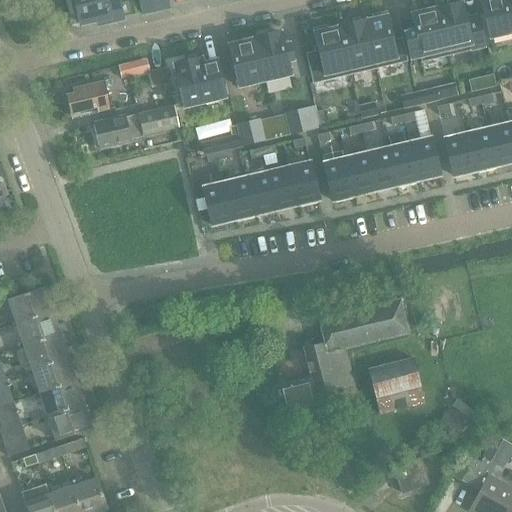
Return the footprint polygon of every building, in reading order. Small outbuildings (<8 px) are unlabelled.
[(72,0),(70,0),(73,14),(77,13),(79,24),(107,17),(108,21),(122,18),(117,0),(72,0)] [(138,0),(142,15),(155,11),(152,0),(138,0)] [(166,0),(152,0),(155,11),(168,8),(166,0)] [(448,6),(437,9),(448,55),(484,46),(477,16),(465,19),(460,0),(458,0),(447,3),(448,6)] [(511,0),(485,0),(481,1),(489,39),(511,33),(511,0)] [(415,31),(404,34),(410,59),(421,57),(422,62),(448,55),(437,9),(411,15),(415,31)] [(365,20),(364,20),(375,69),(406,61),(401,40),(392,42),(385,13),(372,16),(373,19),(365,21),(365,20)] [(364,20),(339,26),(351,74),(375,69),(364,20)] [(318,52),(307,55),(313,83),(351,74),(339,26),(338,27),(338,28),(327,30),(326,27),(313,30),(318,52)] [(280,32),(255,38),(265,82),(290,76),(287,62),(293,61),(289,44),(283,46),(280,32)] [(253,40),(229,45),(239,88),(265,82),(255,38),(253,38),(253,40)] [(201,58),(173,65),(183,108),(225,98),(216,61),(202,64),(201,58)] [(122,79),(149,72),(147,66),(146,60),(119,67),(122,79)] [(167,67),(151,71),(155,84),(170,80),(167,67)] [(97,114),(110,111),(104,88),(112,86),(111,79),(102,81),(103,82),(72,89),(73,94),(65,95),(70,115),(96,109),(97,114)] [(435,89),(418,93),(420,105),(438,101),(435,89)] [(418,93),(400,97),(403,109),(420,105),(418,93)] [(492,98),(481,100),(482,108),(494,105),(492,98)] [(481,100),(469,103),(471,111),(482,108),(481,100)] [(374,103),(358,107),(361,119),(376,115),(374,103)] [(129,139),(178,128),(173,107),(124,118),(124,117),(94,124),(99,148),(130,142),(129,139)] [(449,107),(438,110),(439,118),(451,115),(449,107)] [(307,109),(285,114),(290,136),(313,130),(307,109)] [(324,111),(316,113),(319,126),(327,124),(324,111)] [(413,113),(402,116),(404,124),(415,121),(413,113)] [(402,116),(390,119),(392,126),(404,124),(402,116)] [(259,120),(236,125),(242,147),(264,142),(259,120)] [(371,123),(360,126),(362,133),(373,131),(371,123)] [(511,139),(509,124),(487,129),(496,167),(511,163),(511,139)] [(360,126),(348,128),(350,136),(362,133),(360,126)] [(487,129),(466,134),(474,172),(487,169),(488,171),(494,170),(493,167),(495,167),(496,167),(487,129)] [(330,134),(318,136),(320,144),(331,142),(330,134)] [(466,134),(444,140),(453,177),(474,172),(466,134)] [(238,136),(219,140),(221,152),(229,150),(241,147),(238,136)] [(298,140),(292,141),(294,149),(300,148),(306,146),(304,139),(298,140)] [(430,139),(409,144),(418,181),(439,176),(430,139)] [(409,144),(388,149),(396,186),(399,186),(399,188),(406,186),(405,184),(417,181),(418,181),(409,144)] [(273,146),(261,149),(263,157),(274,154),(273,146)] [(261,149),(249,151),(251,159),(263,157),(261,149)] [(388,149),(366,154),(375,191),(396,186),(388,149)] [(218,153),(220,160),(232,158),(230,150),(221,152),(218,153)] [(218,153),(207,155),(208,163),(220,160),(218,153)] [(366,154),(345,159),(354,196),(375,191),(366,154)] [(345,159),(323,164),(332,201),(336,200),(336,203),(343,201),(342,199),(353,196),(354,196),(345,159)] [(310,163),(288,168),(297,205),(309,203),(309,205),(315,203),(315,201),(318,200),(310,163)] [(288,168),(267,173),(276,210),(296,206),(297,205),(288,168)] [(267,173),(245,178),(254,216),(276,210),(267,173)] [(245,178),(224,183),(233,221),(245,218),(246,220),(252,218),(252,216),(254,216),(245,178)] [(224,183),(202,188),(205,198),(208,210),(211,226),(233,221),(224,183)] [(205,198),(195,201),(197,212),(208,210),(205,198)] [(8,300),(17,324),(52,312),(51,310),(59,307),(56,300),(48,302),(43,288),(8,300)] [(348,346),(412,333),(406,300),(320,317),(324,341),(304,345),(311,380),(314,395),(356,386),(348,346)] [(56,326),(52,312),(17,324),(25,348),(60,336),(59,333),(67,330),(64,323),(56,326)] [(64,349),(60,336),(25,348),(32,371),(68,359),(67,356),(75,353),(72,346),(64,349)] [(371,366),(380,413),(427,404),(417,356),(371,366)] [(72,372),(68,359),(32,371),(40,394),(76,382),(75,379),(82,376),(80,369),(72,372)] [(0,407),(14,403),(3,373),(0,374),(0,407)] [(80,395),(76,382),(40,394),(48,417),(84,405),(83,402),(90,400),(88,392),(80,395)] [(310,382),(284,387),(289,410),(315,404),(310,382)] [(0,407),(0,431),(3,441),(13,437),(8,424),(19,420),(14,403),(0,407)] [(88,418),(84,405),(48,417),(56,440),(92,428),(91,425),(98,423),(96,415),(88,418)] [(29,450),(19,420),(8,424),(13,437),(3,441),(8,457),(29,450)] [(475,511),(511,511),(511,489),(490,477),(508,443),(495,436),(481,462),(474,459),(462,482),(480,491),(470,509),(475,511)] [(83,439),(58,447),(61,455),(86,447),(83,439)] [(58,447),(35,455),(38,463),(61,455),(58,447)] [(35,455),(22,459),(25,468),(38,463),(35,455)] [(402,494),(429,485),(420,459),(393,468),(402,494)] [(97,479),(72,487),(80,511),(100,511),(107,510),(97,479)] [(45,484),(21,492),(27,511),(54,511),(49,495),(49,494),(45,484)] [(80,511),(72,487),(49,495),(54,511),(80,511)]
